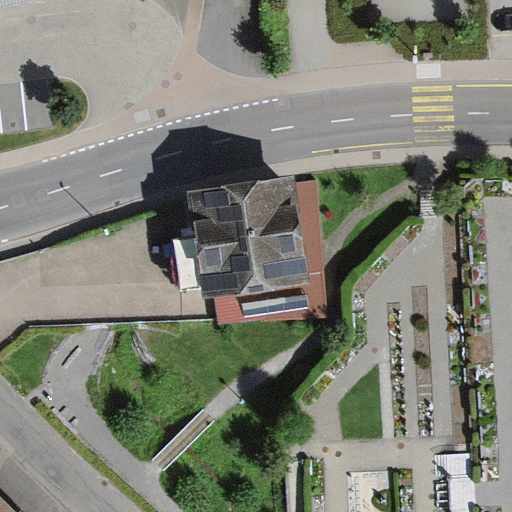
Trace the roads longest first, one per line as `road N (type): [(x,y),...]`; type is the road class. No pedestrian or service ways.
road 1 (tertiary): [(0,209),(167,155),(276,131),(511,113)]
road 2 (residential): [(99,511),(0,421)]
